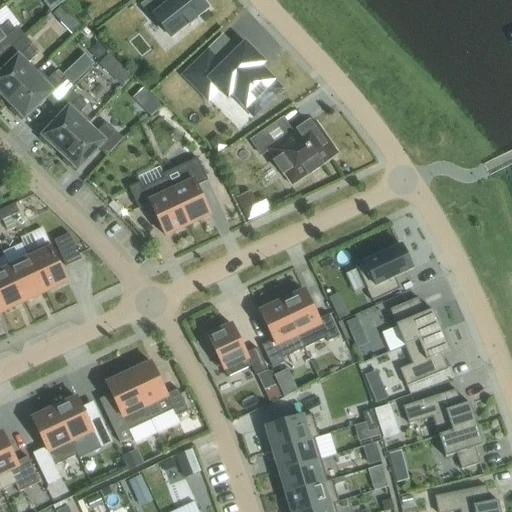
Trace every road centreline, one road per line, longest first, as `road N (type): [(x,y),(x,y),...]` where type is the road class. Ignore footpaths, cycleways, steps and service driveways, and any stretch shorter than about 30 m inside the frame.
road 1 (residential): [(151,302),(413,183)]
road 2 (residential): [(258,0),(352,101),(413,183)]
road 3 (residential): [(413,183),(445,236),(511,394)]
road 4 (residential): [(151,302),(199,383),(250,511)]
road 5 (residential): [(0,152),(151,302)]
road 6 (residential): [(0,373),(151,302)]
